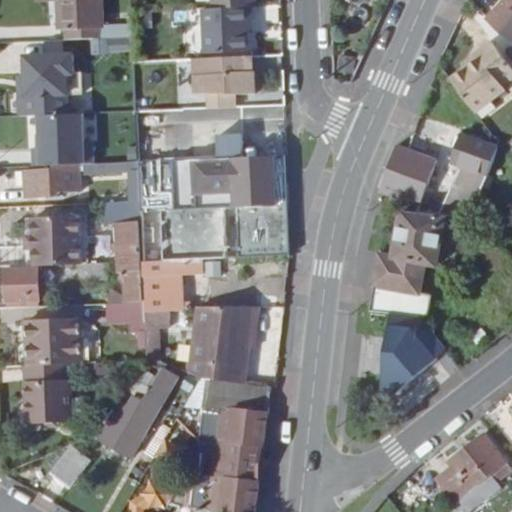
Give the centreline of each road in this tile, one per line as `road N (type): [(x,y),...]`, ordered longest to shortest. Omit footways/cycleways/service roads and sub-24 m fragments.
road 1 (tertiary): [(302,494),(331,240),(366,135)]
road 2 (residential): [(302,494),(374,470),(511,364)]
road 3 (residential): [(304,0),(310,96),(366,135)]
road 4 (tertiary): [(366,135),(425,0)]
